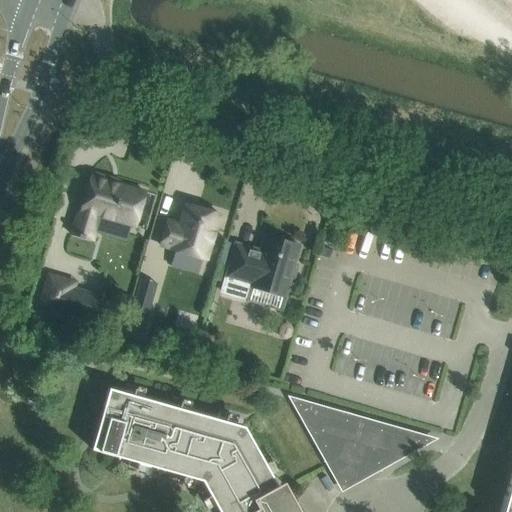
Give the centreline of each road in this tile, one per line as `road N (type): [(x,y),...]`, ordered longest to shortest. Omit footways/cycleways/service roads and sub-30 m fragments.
road 1 (unclassified): [(293,149),(118,100),(94,20),(69,2)]
road 2 (tertiary): [(0,180),(69,2)]
